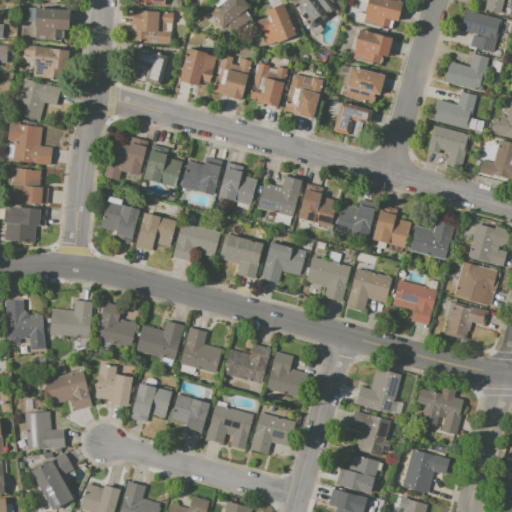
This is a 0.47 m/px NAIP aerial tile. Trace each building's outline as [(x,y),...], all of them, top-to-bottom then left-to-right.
[(209,12),(225,0),(244,0),(249,6),(244,9),(251,18),(228,35),(222,28),(209,12)] [(289,1),(290,0),(326,0),(331,6),(330,6),(333,10),(325,15),(326,17),(309,30),(289,1)] [(394,0),(366,0),(361,22),(390,29),(392,19),(397,20),(402,2),(394,0)] [(503,0),(499,14),(483,10),(485,0),(503,0)] [(259,27),(269,23),(264,11),(282,3),(296,35),(277,43),(276,41),(267,45),(259,27)] [(26,7),(69,10),(68,29),(64,29),(63,39),(34,38),(35,28),(33,28),(34,23),(25,22),(26,7)] [(132,10),(172,12),(171,23),(163,22),(163,30),(169,31),(169,42),(131,40),(132,30),(131,30),(132,10)] [(465,10),(502,19),(493,54),(477,49),(480,36),(460,31),(465,10)] [(358,29),(391,38),(386,57),(382,56),(379,65),(352,58),(355,48),(353,48),(358,29)] [(68,50),(66,70),(61,69),(60,79),(32,76),(33,66),(32,66),(33,55),(24,54),(24,45),(68,50)] [(135,47),(167,56),(159,85),(134,78),(138,62),(131,60),(135,47)] [(187,47),(206,52),(206,54),(215,57),(209,81),(209,82),(200,79),(198,85),(178,80),(187,47)] [(448,62),(468,67),(471,53),(487,57),(478,91),(443,81),(448,62)] [(221,54),(233,57),(231,63),(238,65),(240,58),(250,60),(240,100),(225,96),(226,94),(212,91),(221,54)] [(258,63),(269,65),(267,71),(276,73),(277,66),(287,69),(277,107),(249,100),(258,63)] [(350,66),(384,75),(379,95),(375,94),(372,104),(344,96),(347,86),(345,86),(350,66)] [(293,74),(311,78),(312,77),(321,80),(312,119),(292,114),(293,113),(284,110),(293,74)] [(24,79),(62,89),(57,108),(43,104),(39,120),(15,113),(24,79)] [(435,99),(456,104),(460,91),(475,95),(470,116),(480,119),(477,130),(467,127),(466,130),(430,120),(435,99)] [(339,102),(332,131),(357,137),(361,123),(368,125),(372,110),(339,102)] [(510,102),(511,102),(511,138),(489,132),(493,119),(499,120),(500,115),(506,117),(510,102)] [(9,123),(42,127),(39,145),(52,147),(50,164),(12,160),(14,141),(7,140),(9,123)] [(433,125),(470,135),(462,165),(445,161),(448,151),(439,149),(438,155),(426,152),(433,125)] [(103,177),(112,141),(128,145),(131,137),(147,141),(138,175),(120,170),(118,181),(103,177)] [(499,140),(511,142),(511,179),(500,176),(499,178),(478,173),(481,160),(493,163),(499,140)] [(150,150),(165,154),(164,157),(181,161),(175,187),(142,179),(150,150)] [(187,161),(202,165),(203,162),(221,167),(213,195),(180,186),(187,161)] [(226,162),(243,167),(240,175),(257,180),(250,206),(248,205),(247,208),(236,205),(237,202),(217,196),(226,162)] [(13,168),(41,171),(39,187),(48,188),(46,204),(10,201),(13,168)] [(263,183),(281,188),(285,176),(301,180),(291,217),(256,207),(263,183)] [(305,189),(321,193),(320,196),(336,200),(329,226),(297,218),(305,189)] [(106,201),(122,205),(139,209),(130,244),(112,239),(115,231),(100,227),(106,201)] [(341,203),(357,207),(358,204),(375,209),(366,239),(333,229),(341,203)] [(3,209),(10,209),(11,206),(46,209),(44,226),(35,226),(34,242),(4,239),(5,223),(2,223),(3,209)] [(379,211),(394,215),(394,218),(410,222),(403,248),(371,240),(379,211)] [(143,213),(176,221),(169,247),(153,243),(151,251),(134,247),(143,213)] [(415,226),(433,230),(436,218),(453,222),(444,259),(409,250),(415,226)] [(181,222),(220,232),(213,256),(192,251),(189,261),(172,257),(181,222)] [(476,223),(495,228),(495,226),(510,230),(505,248),(498,246),(498,249),(505,251),(502,266),(467,257),(476,223)] [(224,231),(264,241),(255,278),(237,274),(239,263),(218,258),(224,231)] [(323,249),(316,248),(317,241),(324,243),(323,249)] [(269,242),(305,251),(299,276),(281,272),(278,282),(261,278),(269,242)] [(328,260),(331,251),(341,254),(338,263),(328,260)] [(311,256),(350,267),(341,301),(323,297),(326,287),(305,282),(311,256)] [(462,261),(500,271),(494,292),(493,292),(489,305),(467,300),(468,298),(453,294),(462,261)] [(355,268),(391,278),(385,302),(366,297),(363,310),(346,305),(355,268)] [(398,279),(436,289),(426,325),(410,321),(413,310),(391,304),(398,279)] [(4,301),(23,300),(23,309),(29,314),(32,314),(32,315),(42,315),(44,349),(29,350),(29,338),(19,339),(19,344),(7,344),(4,301)] [(74,300),(92,302),(88,337),(48,333),(51,308),(73,310),(74,300)] [(104,302),(120,306),(117,318),(136,323),(129,348),(94,339),(104,302)] [(454,302),(487,310),(483,325),(470,322),(468,331),(465,331),(462,339),(444,334),(451,309),(452,309),(454,302)] [(165,321),(183,325),(174,360),(134,350),(141,325),(163,330),(165,321)] [(189,328),(206,332),(203,344),(221,349),(215,373),(179,363),(189,328)] [(253,344),(269,348),(261,383),(222,374),(228,349),(250,355),(253,344)] [(275,352),(292,356),(288,369),(307,374),(300,398),(265,389),(275,352)] [(99,364),(116,366),(115,374),(132,377),(128,406),(110,404),(110,400),(95,398),(99,364)] [(360,386),(369,389),(375,368),(400,374),(390,414),(355,404),(360,386)] [(44,381),(82,370),(92,405),(74,410),(71,399),(51,404),(44,381)] [(138,383),(171,392),(164,418),(148,413),(146,422),(129,417),(138,383)] [(419,389),(441,394),(443,386),(455,389),(453,397),(464,400),(456,434),(440,430),(443,418),(437,416),(434,428),(422,424),(426,405),(416,403),(419,389)] [(176,395),(209,404),(200,437),(183,433),(185,425),(169,420),(176,395)] [(214,404),(253,415),(244,449),(229,445),(232,435),(224,433),(221,443),(204,439),(214,404)] [(25,413),(49,411),(51,430),(63,429),(65,447),(27,449),(25,413)] [(353,411),(389,421),(385,438),(390,440),(387,451),(382,450),(380,457),(355,450),(360,431),(348,428),(353,411)] [(259,413),(295,422),(288,447),(269,442),(266,454),(249,449),(259,413)] [(433,451),(435,445),(444,447),(443,453),(433,451)] [(411,449),(447,459),(444,473),(433,471),(427,493),(401,487),(411,449)] [(30,471),(51,459),(50,459),(63,452),(73,469),(60,476),(73,499),(52,510),(30,471)] [(335,485),(369,495),(378,461),(353,454),(348,470),(340,468),(335,485)] [(504,479),(511,480),(511,504),(501,503),(504,479)] [(118,511),(127,481),(144,486),(141,498),(161,504),(158,511),(118,511)] [(86,483),(102,488),(103,485),(120,489),(113,511),(90,511),(79,509),(86,483)] [(335,490),(371,500),(367,511),(339,511),(340,510),(330,507),(335,490)] [(191,496),(208,500),(204,511),(166,511),(169,503),(188,508),(191,496)] [(400,497),(427,505),(424,511),(401,511),(403,508),(397,506),(400,497)] [(223,511),(227,501),(252,508),(250,511),(223,511)]
